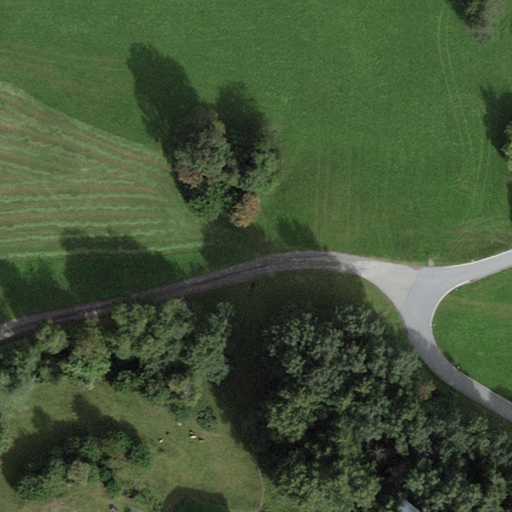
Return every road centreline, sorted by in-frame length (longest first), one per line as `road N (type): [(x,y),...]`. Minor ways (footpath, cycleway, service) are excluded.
road 1 (unclassified): [(416,289),(342,264),(303,261),(0,336)]
road 2 (unclassified): [(511,416),(433,361),(416,289)]
